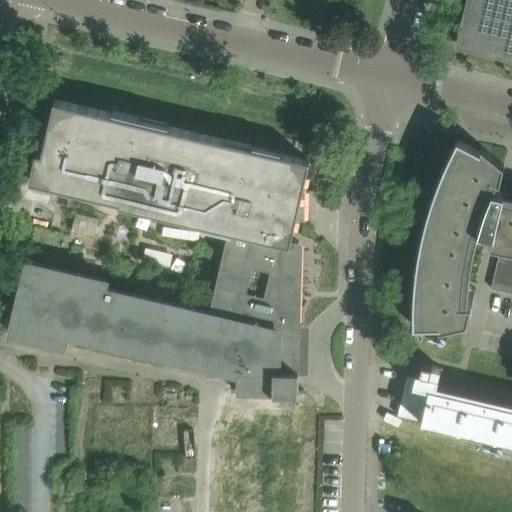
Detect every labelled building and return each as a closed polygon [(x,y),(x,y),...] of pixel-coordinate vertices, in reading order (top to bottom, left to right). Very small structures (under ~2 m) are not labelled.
[(511,0),(466,0),(455,45),(511,59),(511,0)] [(305,180),(310,159),(263,148),(263,149),(167,126),(168,124),(113,111),(113,113),(55,99),(48,128),(50,128),(44,153),(36,151),(29,179),(119,200),(119,203),(121,204),(120,206),(148,213),(148,210),(204,223),(204,226),(231,233),(232,230),(235,216),(293,230),(297,214),(305,216),(306,186),(303,186),(305,180)] [(492,189),(498,191),(504,164),(481,146),(478,149),(457,138),(452,149),(448,156),(445,162),(441,171),(437,182),(434,189),(432,195),(428,207),(425,219),(423,228),(420,238),(418,250),(417,256),(416,265),(415,278),(414,290),(413,301),(413,315),(413,325),(437,320),(439,329),(466,323),(471,305),(467,304),(467,298),(468,288),(469,280),(470,269),(472,258),(474,247),(476,237),(477,232),(492,189)] [(511,193),(498,191),(492,189),(477,232),(491,236),(489,245),(500,248),(490,287),(511,292),(511,193)] [(290,242),(293,230),(235,216),(232,230),(231,233),(212,313),(104,287),(106,279),(26,260),(12,320),(234,372),(233,391),(298,393),(299,369),(296,369),(299,245),(290,242)] [(289,511),(290,503),(290,486),(293,405),(226,403),(225,442),(189,433),(195,407),(78,379),(72,405),(49,400),(55,374),(0,360),(0,507),(1,505),(23,510),(41,434),(64,440),(63,444),(81,448),(77,466),(119,476),(123,458),(198,476),(197,502),(201,502),(200,511),(289,511)] [(511,400),(437,383),(441,367),(422,363),(420,372),(417,372),(415,377),(408,375),(398,414),(423,420),(422,421),(511,441),(511,400)]
